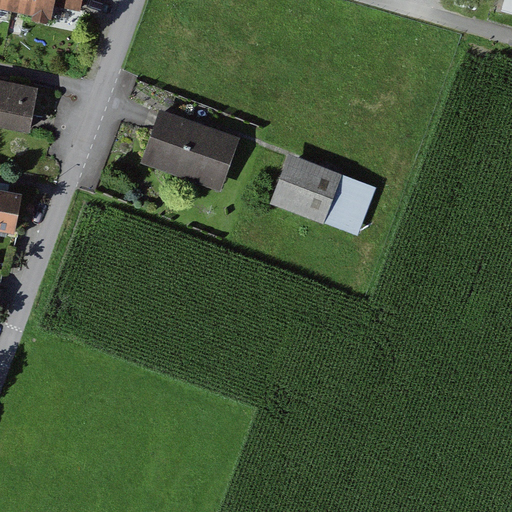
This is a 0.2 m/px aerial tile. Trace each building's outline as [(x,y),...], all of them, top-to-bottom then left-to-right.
[(61,0),(0,0),(0,5),(57,17),(61,0)] [(511,0),(502,0),(499,13),(511,16),(511,0)] [(42,86),(0,76),(0,124),(32,132),(42,86)] [(234,141),(156,114),(139,162),(217,190),(234,141)] [(372,189),(286,158),(270,205),(355,236),(372,189)] [(28,194),(0,187),(0,228),(20,233),(28,194)]
